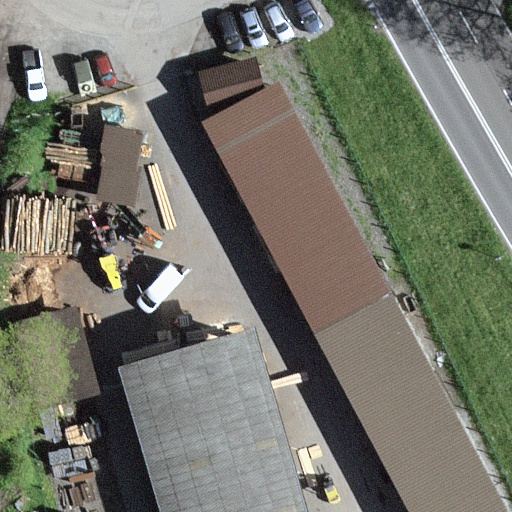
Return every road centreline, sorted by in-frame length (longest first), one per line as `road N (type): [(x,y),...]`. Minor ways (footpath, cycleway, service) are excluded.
road 1 (track): [(349,511),(314,451),(261,280),(199,239),(175,186),(154,51),(171,0)]
road 2 (primary): [(416,0),(511,173)]
